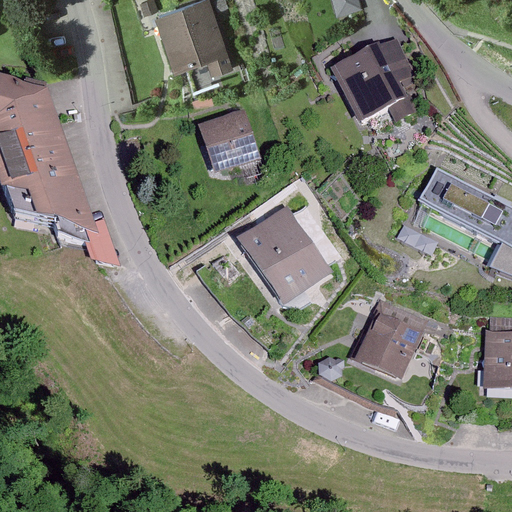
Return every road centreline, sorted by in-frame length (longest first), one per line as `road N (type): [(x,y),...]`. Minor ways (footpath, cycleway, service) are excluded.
road 1 (residential): [(77,0),(109,172),(129,229),(159,285),(208,344),(265,392),(324,424),(383,447),(511,465)]
road 2 (residential): [(408,0),(466,63),(511,89)]
